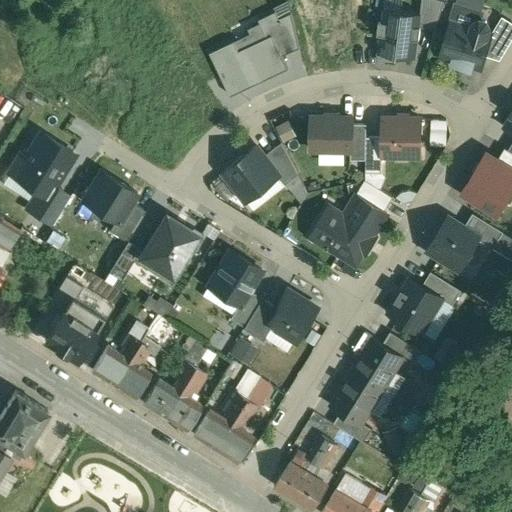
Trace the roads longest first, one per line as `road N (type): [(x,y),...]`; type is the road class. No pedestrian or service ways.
road 1 (residential): [(183,193),(206,151),(236,122),(320,86),(388,81),(474,117)]
road 2 (residential): [(241,496),(0,347)]
road 3 (residential): [(241,496),(358,300)]
road 4 (residential): [(358,300),(474,117)]
road 5 (residential): [(358,300),(183,193)]
